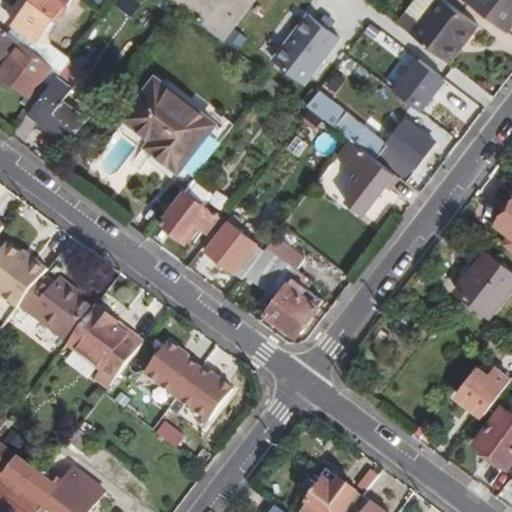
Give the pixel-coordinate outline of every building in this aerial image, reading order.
[(71,0),(32,0),(14,23),(36,40),(42,31),(46,33),(71,0)] [(225,42),(257,0),(171,0),(177,5),(225,42)] [(406,29),(451,63),(479,26),(445,0),(408,0),(403,8),(415,17),(406,29)] [(511,0),(472,0),(470,3),(508,31),(511,25),(511,0)] [(307,85),(342,38),(310,14),(275,61),(307,85)] [(3,28),(0,25),(0,54),(9,61),(0,73),(0,79),(34,106),(61,72),(35,52),(3,28)] [(42,31),(36,40),(40,46),(50,44),(46,33),(42,31)] [(35,52),(61,72),(70,60),(50,44),(40,46),(35,52)] [(94,60),(116,72),(124,59),(102,47),(94,60)] [(34,106),(30,113),(69,144),(88,120),(65,101),(73,89),(71,87),(83,70),(70,60),(61,72),(34,106)] [(422,111),(446,79),(420,60),(396,92),(422,111)] [(174,176),(189,187),(195,178),(229,135),(158,79),(122,125),(127,130),(133,122),(150,135),(144,143),(147,146),(143,152),(152,160),(159,152),(179,170),(174,176)] [(308,105),(312,109),(352,139),(401,177),(406,181),(417,167),(415,165),(437,136),(430,130),(426,133),(406,118),(387,142),(347,111),(346,113),(318,92),(308,105)] [(133,122),(127,130),(144,143),(150,135),(133,122)] [(401,177),(352,139),(339,156),(350,163),(345,170),(352,174),(355,194),(348,203),(365,216),(387,187),(391,190),(401,177)] [(152,160),(174,176),(179,170),(159,152),(152,160)] [(187,190),(162,221),(188,241),(202,224),(208,229),(219,216),(206,205),(216,194),(195,178),(189,187),(187,190)] [(511,234),(505,243),(511,248),(511,205),(498,224),(511,234)] [(209,251),(244,278),(247,274),(266,251),(240,230),(245,224),(236,216),(209,251)] [(303,256),(312,243),(287,224),(277,236),(303,256)] [(262,306),(270,313),(268,315),(292,333),(300,333),(324,302),(304,287),(310,280),(297,271),(306,259),(303,256),(277,236),(266,251),(247,274),(271,294),(262,306)] [(0,256),(0,293),(20,308),(25,302),(42,279),(49,270),(36,259),(33,262),(24,255),(9,244),(0,256)] [(470,278),(486,256),(480,251),(463,272),(470,278)] [(26,252),(24,255),(33,262),(36,259),(26,252)] [(511,270),(488,252),(486,256),(470,278),(459,291),(495,319),(511,298),(511,270)] [(58,291),(42,279),(25,302),(72,339),(93,311),(80,300),(71,294),(75,290),(65,281),(58,291)] [(71,294),(80,300),(83,296),(75,290),(71,294)] [(108,388),(144,343),(132,334),(129,337),(117,328),(120,324),(99,308),(70,345),(102,369),(95,377),(108,388)] [(176,400),(199,370),(188,361),(190,358),(171,343),(145,375),(176,400)] [(176,400),(208,425),(234,392),(214,377),(212,379),(199,370),(176,400)] [(459,398),(484,416),(505,391),(480,371),(459,398)] [(507,469),(511,462),(511,415),(504,409),(476,445),(507,469)] [(158,434),(177,448),(183,440),(165,426),(158,434)] [(66,443),(88,460),(98,446),(77,429),(66,443)] [(91,511),(104,496),(67,466),(54,483),(2,443),(0,445),(0,511),(34,511),(32,510),(38,502),(45,508),(50,511),(91,511)] [(324,484),(303,511),(352,511),(363,499),(327,470),(319,480),(324,484)] [(383,511),(365,497),(363,499),(352,511),(383,511)] [(32,510),(34,511),(41,511),(45,508),(38,502),(32,510)]
